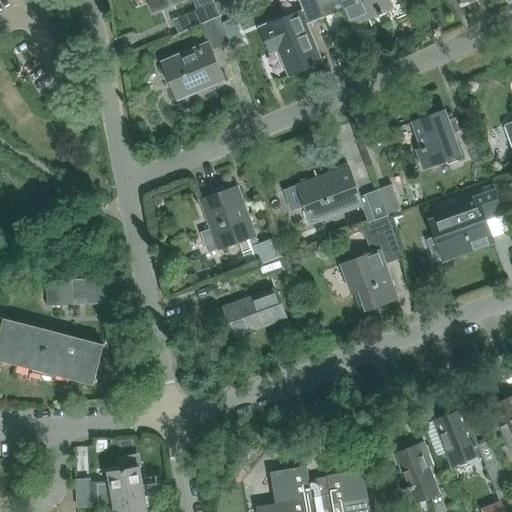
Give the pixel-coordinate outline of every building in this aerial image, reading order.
[(149,0),(154,10),(179,0),(149,0)] [(222,1),(214,4),(219,17),(227,14),(232,12),(227,0),(224,0),(222,1)] [(315,0),(298,0),(303,12),(301,13),(301,11),(260,28),(270,53),(279,49),(290,75),(320,62),(305,26),(323,18),(315,0)] [(315,0),(323,18),(344,10),(351,27),(393,9),(389,0),(315,0)] [(171,37),(199,26),(219,17),(214,4),(166,23),(171,37)] [(219,17),(199,26),(206,42),(160,62),(165,74),(166,73),(177,100),(211,86),(209,81),(221,77),(224,83),(226,82),(213,51),(231,44),(226,32),(225,29),(222,22),(219,17)] [(232,17),(222,22),(225,29),(226,32),(231,44),(233,47),(243,42),(232,17)] [(412,123),(421,148),(414,150),(422,171),(462,156),(454,134),(460,132),(455,118),(448,120),(444,111),(412,123)] [(498,176),(495,167),(487,170),(491,178),(498,176)] [(388,217),(378,190),(359,197),(348,168),(284,191),(291,210),(306,204),(314,225),(362,207),(368,224),(388,217)] [(391,185),(378,190),(388,217),(390,216),(400,213),(401,212),(391,185)] [(489,185),(480,188),(482,194),(491,191),(489,185)] [(207,253),(248,238),(256,236),(238,187),(200,201),(210,229),(200,233),(207,253)] [(496,193),(495,193),(488,196),(487,193),(464,201),(466,207),(433,219),(448,259),(493,242),(485,221),(496,218),(496,216),(504,213),(496,193)] [(402,220),(400,213),(390,216),(393,226),(399,224),(402,220)] [(350,295),(359,292),(366,310),(396,299),(384,266),(403,259),(389,219),(368,227),(362,229),(365,239),(370,253),(338,265),(350,295)] [(250,247),(257,265),(284,255),(277,237),(258,244),(256,236),(248,238),(251,247),(250,247)] [(296,264),(298,263),(300,262),(301,259),(300,256),(298,254),(296,254),(293,254),(291,256),(291,259),(291,261),(293,263),(296,264)] [(284,255),(257,265),(262,279),(289,270),(284,255)] [(247,269),(244,259),(225,266),(228,275),(247,269)] [(106,279),(72,281),(72,293),(106,291),(106,279)] [(59,288),(59,294),(60,300),(60,306),(73,306),(72,293),(72,281),(59,281),(59,288)] [(223,309),(234,337),(286,318),(276,289),(223,309)] [(72,293),(73,306),(107,304),(106,291),(72,293)] [(0,331),(0,361),(93,385),(104,345),(3,319),(0,331)] [(511,399),(491,409),(510,449),(511,453),(511,399)] [(433,421),(451,468),(481,456),(463,410),(433,421)] [(368,433),(352,436),(354,450),(370,447),(368,433)] [(402,490),(409,507),(441,495),(430,468),(433,466),(423,442),(395,453),(408,487),(402,490)] [(496,461),(484,466),(496,492),(506,488),(507,488),(496,461)] [(370,511),(363,469),(326,475),(326,477),(309,480),(306,465),(269,471),(275,504),(256,507),(257,511),(370,511)] [(92,506),(113,503),(144,497),(139,468),(108,473),(109,483),(96,484),(96,492),(91,492),(92,506)] [(92,507),(92,506),(91,492),(90,480),(76,481),(77,507),(92,507)] [(499,501),(488,505),(490,511),(511,511),(511,501),(507,488),(506,488),(496,492),(499,501)] [(146,511),(144,497),(113,503),(114,511),(146,511)]
